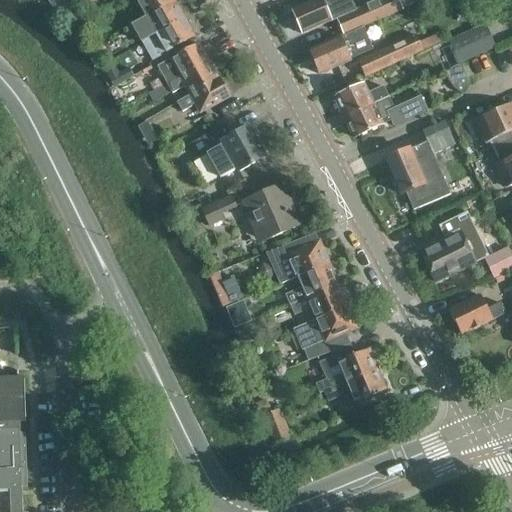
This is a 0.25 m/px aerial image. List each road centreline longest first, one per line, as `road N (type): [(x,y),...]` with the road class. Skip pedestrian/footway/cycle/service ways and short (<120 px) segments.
road 1 (tertiary): [(237,511),(212,488),(25,108),(0,74)]
road 2 (tertiary): [(477,431),(331,162)]
road 3 (tertiary): [(477,431),(278,511)]
road 4 (residential): [(331,162),(511,78)]
road 5 (tertiary): [(331,162),(240,0)]
